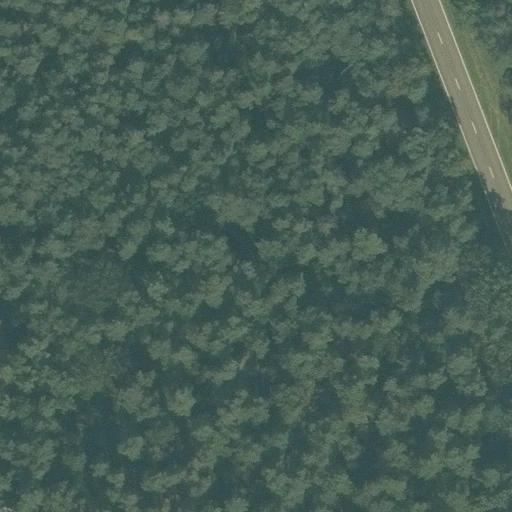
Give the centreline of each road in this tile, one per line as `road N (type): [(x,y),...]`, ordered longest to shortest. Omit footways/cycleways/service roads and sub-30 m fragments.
road 1 (track): [(511,458),(433,222),(340,0)]
road 2 (primary): [(511,217),(428,0)]
